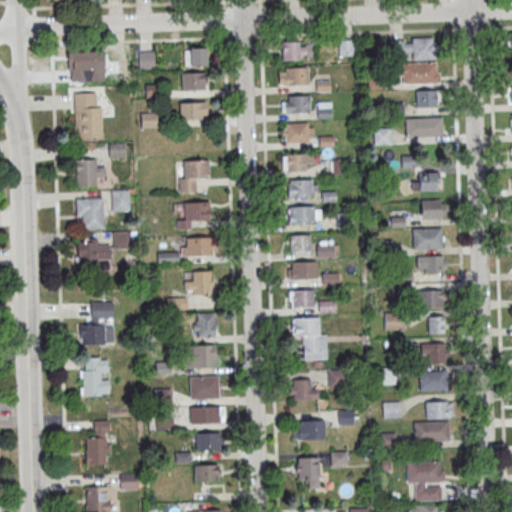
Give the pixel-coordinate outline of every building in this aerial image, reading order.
[(435,38),(394,38),(394,58),(435,58),(435,38)] [(353,40),(338,40),(338,54),(353,54),(353,40)] [(281,60),(305,60),(305,41),(281,41),(281,60)] [(187,47),(187,66),(206,66),(206,47),(187,47)] [(71,69),(100,69),(100,50),(71,50),(71,69)] [(153,50),(137,50),(137,69),(153,69),(153,50)] [(397,62),(397,83),(438,83),(438,62),(397,62)] [(278,84),(307,84),(307,66),(278,66),(278,84)] [(206,72),(180,72),(180,90),(206,90),(206,72)] [(440,89),(416,89),(416,107),(440,107),(440,89)] [(74,92),(74,138),(100,138),(100,92),(74,92)] [(281,112),(309,112),(309,95),(281,95),(281,112)] [(207,102),(179,102),(179,121),(207,121),(207,102)] [(317,118),(331,118),(331,102),(317,102),(317,118)] [(154,126),(154,113),(141,114),(141,126),(154,126)] [(442,135),(442,117),(405,117),(405,135),(442,135)] [(282,122),(282,141),(313,141),(313,122),(282,122)] [(372,128),(372,144),(390,144),(390,128),(372,128)] [(312,153),(282,153),(282,170),(312,170),(312,153)] [(96,159),(75,159),(75,186),(95,186),(95,178),(103,178),(103,165),(96,165),(96,159)] [(178,191),(198,191),(198,180),(208,180),(208,160),(178,160),(178,191)] [(439,172),(411,172),(411,190),(439,190),(439,172)] [(287,196),(316,196),(316,179),(287,179),(287,196)] [(128,189),(111,189),(111,210),(128,210),(128,189)] [(102,228),(102,196),(76,196),(76,219),(83,219),(83,228),(102,228)] [(419,217),(441,217),(441,199),(419,199),(419,217)] [(209,201),(182,201),(182,227),(189,227),(189,219),(209,219),(209,201)] [(320,222),(320,206),(287,206),(287,222),(320,222)] [(412,228),(440,227),(441,247),(413,248),(412,228)] [(131,232),(112,232),(112,247),(131,247),(131,232)] [(309,234),(289,234),(289,250),(309,250),(309,234)] [(211,255),(211,237),(185,237),(185,245),(180,245),(180,255),(211,255)] [(76,240),(76,266),(109,266),(109,240),(76,240)] [(416,273),(445,273),(445,255),(416,255),(416,273)] [(290,277),(315,277),(315,260),(290,260),(290,277)] [(212,294),(212,270),(193,270),(193,281),(183,281),(183,294),(212,294)] [(289,290),(289,307),(312,307),(312,290),(289,290)] [(417,306),(443,306),(443,290),(417,290),(417,306)] [(113,344),(113,322),(112,300),(90,300),(90,324),(79,324),(79,344),(113,344)] [(402,312),(383,312),(383,330),(402,330),(402,312)] [(215,336),(215,313),(194,313),(194,336),(215,336)] [(443,314),(427,314),(427,333),(443,333),(443,314)] [(325,359),(324,316),(290,317),(291,337),(302,337),(303,359),(325,359)] [(421,342),(421,363),(445,363),(445,343),(421,342)] [(215,345),(186,345),(186,366),(215,366),(215,345)] [(81,395),(108,395),(108,357),(81,357),(81,395)] [(375,384),(395,384),(395,368),(375,368),(375,384)] [(447,390),(447,372),(418,372),(418,390),(447,390)] [(189,376),(218,375),(219,397),(190,398),(189,376)] [(317,379),(289,379),(289,398),(317,398),(317,379)] [(381,401),(382,417),(399,417),(399,400),(381,401)] [(452,418),(452,400),(424,400),(424,418),(452,418)] [(190,406),(218,405),(219,422),(191,423),(190,406)] [(352,410),(338,410),(338,423),(352,423),(352,410)] [(324,439),(324,419),(292,419),(292,439),(324,439)] [(108,420),(94,420),(94,436),(84,436),(84,463),(108,463),(108,420)] [(413,421),(448,420),(449,440),(414,441),(413,421)] [(195,432),(223,431),(224,450),(196,451),(195,432)] [(318,456),(294,456),(295,479),(306,478),(306,489),(319,489),(318,456)] [(405,461),(440,459),(440,470),(443,470),(444,481),(425,481),(425,485),(441,485),(442,500),(414,501),(413,482),(406,483),(405,461)] [(218,464),(193,464),(193,481),(218,481),(218,464)] [(120,488),(136,488),(136,474),(120,474),(120,488)] [(111,485),(85,485),(85,511),(111,511),(111,485)]
